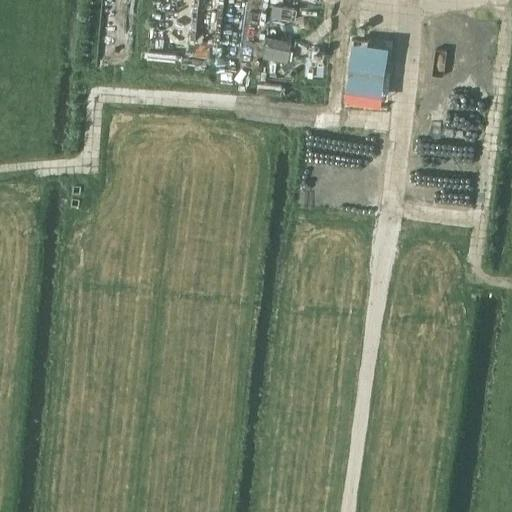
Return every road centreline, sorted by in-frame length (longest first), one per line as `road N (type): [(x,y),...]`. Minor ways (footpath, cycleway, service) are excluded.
road 1 (track): [(353,511),(414,0)]
road 2 (track): [(358,0),(244,108),(108,92),(89,118),(79,159),(0,171)]
road 3 (track): [(467,0),(503,11),(470,278),(511,284)]
